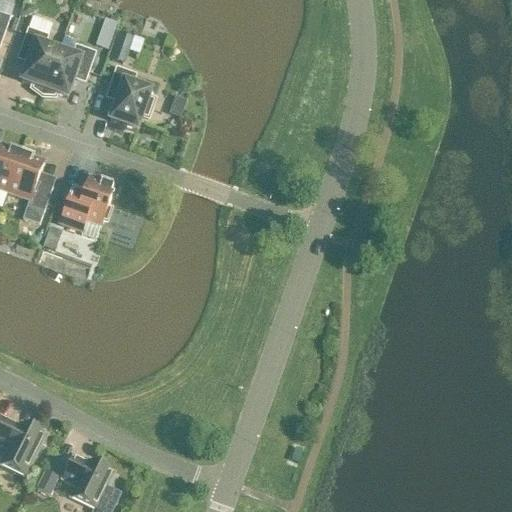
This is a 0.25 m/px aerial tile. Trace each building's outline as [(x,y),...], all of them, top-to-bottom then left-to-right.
[(0,52),(10,24),(0,19),(0,52)] [(42,103),(58,57),(44,52),(48,42),(28,35),(19,59),(30,63),(22,88),(33,92),(32,95),(42,103)] [(72,62),(58,57),(42,103),(55,103),(56,100),(67,104),(76,80),(87,84),(96,59),(76,52),(72,62)] [(149,104),(151,98),(133,91),(136,81),(116,74),(107,98),(118,102),(110,127),(137,137),(142,122),(147,124),(154,106),(149,104)] [(0,196),(7,199),(21,161),(0,153),(0,196)] [(21,161),(7,199),(29,207),(23,225),(39,231),(53,193),(37,187),(44,169),(21,161)] [(86,227),(100,232),(103,226),(106,227),(111,215),(107,214),(111,203),(110,203),(113,193),(89,185),(83,204),(71,199),(60,230),(82,237),(86,227)] [(50,234),(43,253),(54,257),(61,238),(50,234)] [(5,428),(0,438),(0,451),(8,456),(0,471),(25,483),(45,442),(21,430),(19,435),(5,428)] [(112,511),(119,501),(106,494),(113,479),(89,467),(87,472),(73,465),(62,486),(76,493),(71,504),(86,511),(112,511)] [(49,501),(58,483),(45,477),(36,494),(49,501)]
